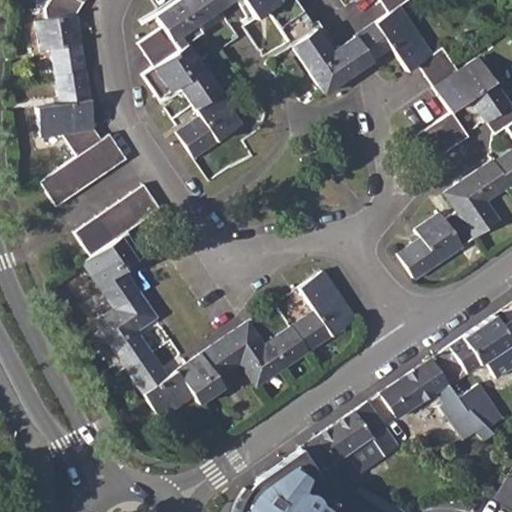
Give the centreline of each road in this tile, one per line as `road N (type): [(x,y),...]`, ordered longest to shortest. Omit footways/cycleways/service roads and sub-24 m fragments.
road 1 (residential): [(122,0),(112,28),(124,112),(215,240),(253,253)]
road 2 (residential): [(172,503),(412,334)]
road 3 (residential): [(351,238),(378,206),(388,161),(384,100),(315,0)]
road 4 (tertiary): [(103,493),(67,446),(0,307)]
road 5 (residential): [(412,334),(511,266)]
